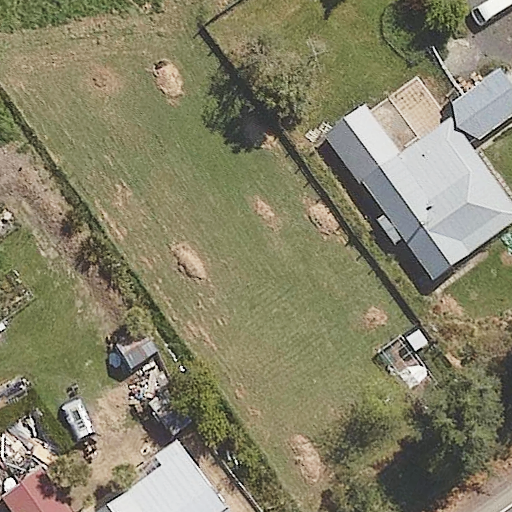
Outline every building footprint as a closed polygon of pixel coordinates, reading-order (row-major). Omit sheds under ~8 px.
[(511,124),(511,80),(507,74),(456,109),(481,146),(511,124)] [(333,140),(392,217),(382,225),(401,249),(410,242),(443,284),(511,231),(511,201),(451,122),(406,157),(371,111),(333,140)] [(121,345),(132,371),(171,355),(161,329),(121,345)] [(113,511),(234,511),(190,454),(113,511)] [(72,511),(49,475),(8,501),(15,511),(72,511)]
